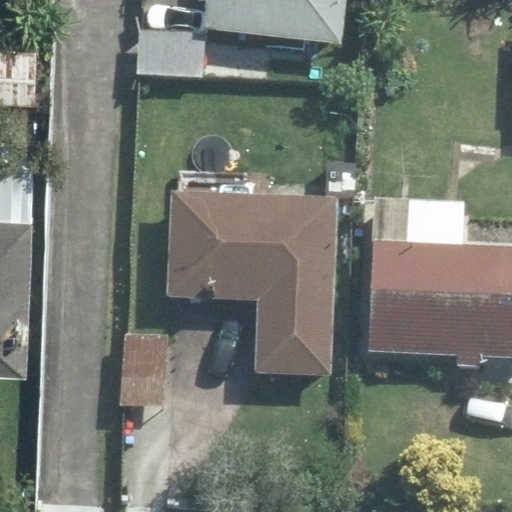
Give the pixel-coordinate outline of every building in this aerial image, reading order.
[(343,0),(203,0),(200,38),(338,52),(343,0)] [(206,41),(138,38),(136,83),(205,85),(206,41)] [(0,47),(0,90),(32,92),(34,49),(0,47)] [(333,206),(165,200),(162,306),(251,309),(248,382),(328,385),(333,206)] [(0,360),(38,362),(43,208),(0,206),(0,360)] [(511,366),(511,253),(369,247),(364,360),(511,366)] [(170,424),(172,337),(122,337),(121,423),(170,424)]
